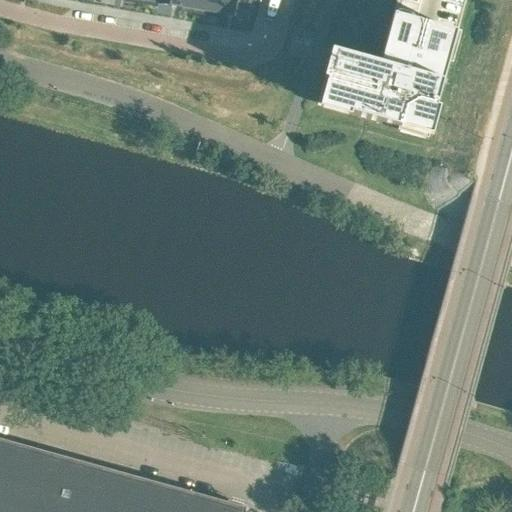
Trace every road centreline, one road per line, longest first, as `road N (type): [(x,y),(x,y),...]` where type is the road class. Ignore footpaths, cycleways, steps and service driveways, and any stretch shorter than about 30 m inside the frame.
road 1 (secondary): [(411,511),(511,149)]
road 2 (residential): [(285,0),(270,47),(246,56),(0,8)]
road 3 (unclassified): [(317,403),(154,386),(0,347)]
road 4 (unclassified): [(511,451),(400,413),(317,403)]
